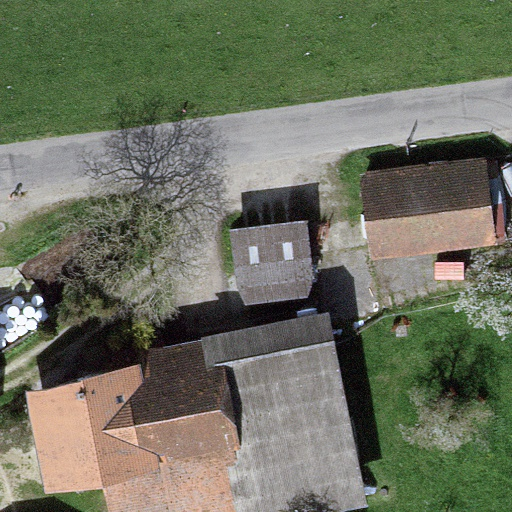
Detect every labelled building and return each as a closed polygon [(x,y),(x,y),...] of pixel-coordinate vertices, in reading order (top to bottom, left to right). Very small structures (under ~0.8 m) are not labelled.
[(421,170),(431,243),(495,235),(486,162),(421,170)] [(431,243),(421,170),(362,178),(372,251),(431,243)] [(318,181),(246,190),(256,268),(328,259),(318,181)] [(40,338),(62,448),(120,438),(134,504),(268,477),(236,298),(150,311),(40,338)] [(0,399),(19,397),(9,318),(0,318),(0,399)] [(98,511),(97,500),(7,511),(98,511)]
